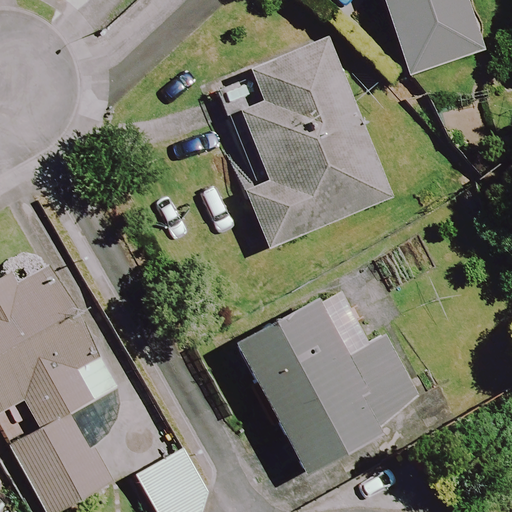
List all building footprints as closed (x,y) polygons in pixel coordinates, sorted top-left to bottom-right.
[(457,0),(365,0),(392,87),(477,61),(457,0)] [(386,204),(321,45),(240,78),(252,108),(231,117),(260,188),(237,197),(260,255),(386,204)] [(35,266),(0,284),(0,445),(35,511),(57,511),(103,488),(85,453),(123,433),(35,266)] [(331,294),(225,352),(296,482),(371,441),(368,434),(417,408),(379,339),(361,349),(331,294)] [(198,511),(202,503),(174,455),(127,483),(144,511),(198,511)]
